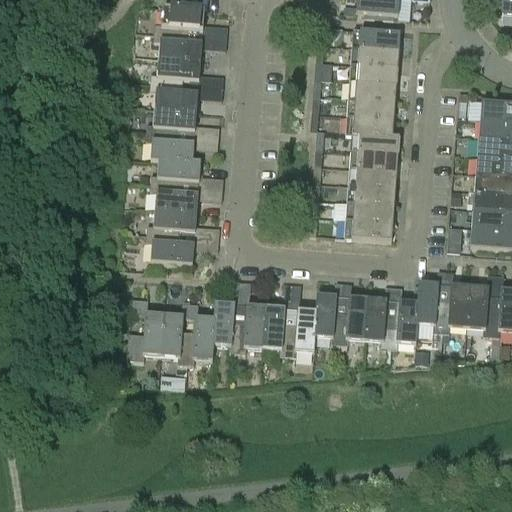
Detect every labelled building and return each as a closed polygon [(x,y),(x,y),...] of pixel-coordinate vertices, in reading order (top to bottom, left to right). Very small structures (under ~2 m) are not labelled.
[(364,0),(357,0),(358,2),(357,13),(343,12),(343,19),(356,20),(356,19),(397,22),(398,3),(364,0)] [(511,0),(502,0),(501,20),(511,21),(511,0)] [(153,47),(159,47),(169,48),(170,33),(185,35),(185,36),(201,37),(201,42),(226,44),(227,33),(203,31),(204,16),(162,13),(160,31),(154,31),(153,47)] [(225,56),(226,44),(201,42),(201,37),(185,36),(185,35),(170,33),(169,48),(159,47),(158,64),(200,68),(201,54),(225,56)] [(325,34),(317,33),(315,53),(323,54),(325,34)] [(351,56),(397,59),(398,40),(352,37),(351,56)] [(322,70),(323,54),(315,53),(314,70),(322,70)] [(395,75),(397,59),(351,56),(350,72),(395,75)] [(199,81),(200,68),(158,64),(156,82),(150,81),(149,97),(155,98),(155,97),(165,98),(166,83),(182,84),(181,85),(197,86),(197,92),(222,95),(223,83),(199,81)] [(321,87),(322,70),(314,70),(313,86),(321,87)] [(394,92),(395,75),(350,72),(349,89),(394,92)] [(221,106),(222,95),(197,92),(197,86),(181,85),(182,84),(166,83),(165,98),(155,97),(155,98),(154,115),(196,118),(197,104),(221,106)] [(319,104),(321,87),(313,86),(312,104),(319,104)] [(393,109),(394,92),(349,89),(347,106),(393,109)] [(466,107),(467,100),(458,99),(458,106),(466,107)] [(318,121),(319,104),(312,104),(310,121),(318,121)] [(392,127),(393,109),(347,106),(346,123),(392,127)] [(511,129),(511,110),(481,108),(480,127),(511,129)] [(195,132),(196,118),(154,115),(152,131),(146,131),(145,148),(151,148),(151,147),(161,148),(162,133),(177,135),(177,136),(193,137),(193,143),(218,145),(218,134),(195,132)] [(317,137),(318,121),(310,121),(309,137),(316,138),(317,138),(317,137)] [(392,127),(346,123),(345,142),(351,143),(352,141),(390,144),(390,143),(392,127)] [(511,129),(480,127),(478,145),(511,148),(511,129)] [(217,157),(218,145),(193,143),(193,137),(177,136),(177,135),(162,133),(161,148),(151,147),(151,148),(150,166),(158,167),(192,169),(192,168),(193,156),(217,157)] [(323,138),(317,137),(317,138),(316,138),(314,156),(322,157),(323,138)] [(398,144),(390,143),(390,144),(352,141),(351,143),(350,159),(397,162),(398,144)] [(511,148),(478,145),(477,163),(511,165),(511,148)] [(322,157),(314,156),(313,173),(321,173),(322,157)] [(396,179),(397,162),(350,159),(349,175),(396,179)] [(511,165),(477,163),(475,181),(511,184),(511,165)] [(197,194),(222,197),(223,184),(199,183),(200,168),(192,168),(192,169),(158,167),(157,183),(150,182),(149,199),(155,200),(155,199),(165,200),(167,185),(182,187),(182,188),(198,189),(197,194)] [(319,190),(321,173),(313,173),(312,190),(319,190)] [(394,196),(396,179),(349,175),(348,192),(394,196)] [(511,184),(475,181),(474,199),(511,202),(511,184)] [(221,208),(222,197),(197,194),(198,189),(182,188),(182,187),(167,185),(165,200),(155,199),(155,200),(154,217),(196,220),(197,206),(221,208)] [(318,208),(319,190),(312,190),(310,207),(318,208)] [(393,213),(394,196),(348,192),(346,210),(393,213)] [(450,211),(459,212),(460,198),(451,197),(450,211)] [(511,202),(474,199),(472,217),(511,220),(511,202)] [(317,224),(318,208),(310,207),(309,224),(317,224)] [(392,230),(393,213),(346,210),(345,226),(392,230)] [(195,233),(196,220),(154,217),(152,233),(146,232),(145,249),(151,249),(161,250),(163,235),(178,236),(178,237),(194,238),(193,244),(218,246),(219,234),(195,233)] [(511,220),(472,217),(471,235),(511,238),(511,220)] [(315,242),(317,224),(309,224),(308,241),(315,242)] [(390,248),(392,230),(345,226),(344,245),(390,248)] [(193,256),(212,258),(217,258),(218,246),(193,244),(194,238),(178,237),(178,236),(163,235),(161,250),(151,249),(150,267),(192,271),(193,256)] [(511,238),(471,235),(470,254),(511,257),(511,249),(511,238)] [(460,248),(447,248),(446,257),(459,258),(460,248)] [(418,288),(416,309),(417,310),(415,331),(417,331),(433,333),(432,338),(448,340),(449,334),(448,334),(449,323),(435,322),(436,307),(437,307),(438,291),(445,291),(446,278),(437,277),(436,289),(418,288)] [(449,334),(466,335),(470,292),(452,291),(453,279),(446,278),(445,291),(438,291),(437,307),(436,307),(435,322),(449,323),(448,334),(449,334)] [(486,294),(470,292),(466,335),(482,337),(482,343),(498,344),(499,338),(498,338),(499,328),(485,327),(486,311),(487,311),(488,295),(494,296),(495,282),(487,281),(486,294)] [(503,283),(495,282),(494,296),(488,295),(487,311),(486,311),(485,327),(499,328),(498,338),(499,338),(511,339),(511,295),(502,295),(503,283)] [(315,301),(314,317),(315,317),(313,343),(315,343),(331,344),(330,351),(346,352),(347,345),(345,345),(345,336),(331,335),(332,320),(334,320),(335,304),(341,304),(343,290),(335,289),(334,302),(315,301)] [(345,345),(347,345),(364,347),(367,305),(350,303),(351,291),(343,290),(341,304),(335,304),(334,320),(332,320),(331,335),(345,336),(345,345)] [(384,306),(367,305),(364,347),(380,348),(380,355),(396,357),(397,350),(395,350),(396,341),(381,340),(382,324),(384,324),(385,308),(392,309),(393,294),(385,294),(384,306)] [(415,351),(417,331),(415,331),(417,310),(416,309),(399,308),(400,295),(393,294),(392,309),(385,308),(384,324),(382,324),(381,340),(396,341),(395,350),(397,350),(415,351)] [(214,308),(212,324),(213,325),(211,351),(212,351),(228,352),(227,359),(244,360),(245,354),(244,354),(245,344),(230,343),(231,327),(232,327),(234,311),(240,311),(241,297),(232,297),(231,310),(214,308)] [(245,354),(261,355),(265,313),(248,311),(249,298),(241,297),(240,311),(234,311),(232,327),(231,327),(230,343),(245,344),(244,354),(245,354)] [(282,314),(265,313),(261,355),(278,357),(278,363),(294,364),(294,358),(293,358),(294,348),(280,347),(281,331),(282,331),(284,315),(290,315),(291,301),(283,301),(282,314)] [(313,360),(315,343),(313,343),(315,317),(314,317),(297,315),(298,302),(291,301),(290,315),(284,315),(282,331),(281,331),(280,347),(294,348),(293,358),(294,358),(313,360)] [(143,361),(160,363),(163,320),(146,319),(147,306),(132,305),(131,319),(145,320),(143,342),(129,341),(126,366),(143,368),(143,361)] [(181,322),(163,320),(160,363),(177,364),(177,370),(193,372),(194,366),(192,366),(193,356),(179,355),(180,339),(181,340),(183,323),(189,324),(190,310),(182,309),(181,322)] [(211,367),(212,351),(211,351),(213,325),(212,324),(197,323),(198,310),(190,310),(189,324),(183,323),(181,340),(180,339),(179,355),(193,356),(192,366),(194,366),(211,367)] [(428,358),(415,357),(414,369),(427,370),(428,358)]
